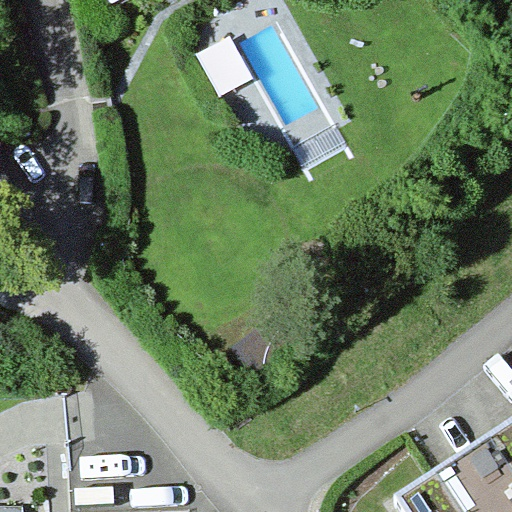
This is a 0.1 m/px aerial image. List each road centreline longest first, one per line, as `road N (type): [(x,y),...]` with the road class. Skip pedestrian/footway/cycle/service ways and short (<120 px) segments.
road 1 (residential): [(0,180),(79,323),(254,511)]
road 2 (residential): [(511,312),(257,511)]
